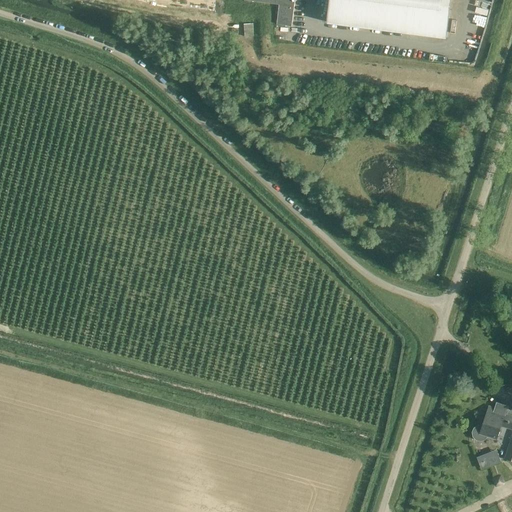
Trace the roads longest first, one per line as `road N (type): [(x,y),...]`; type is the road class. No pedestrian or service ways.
road 1 (unclassified): [(381,511),(511,101)]
road 2 (track): [(397,461),(0,353)]
